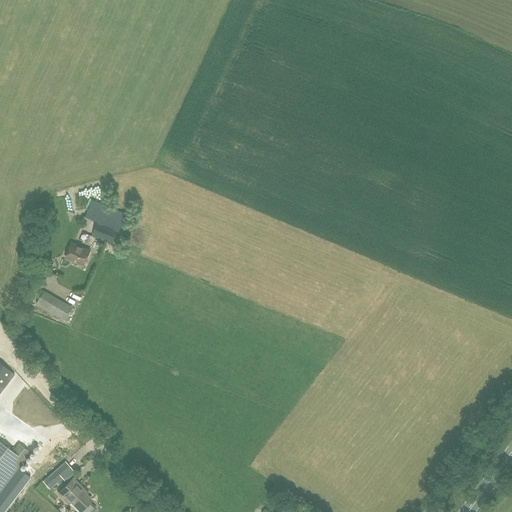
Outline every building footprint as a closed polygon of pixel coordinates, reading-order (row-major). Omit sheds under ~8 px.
[(511,82),(391,31),(369,83),(511,143),(511,82)] [(92,235),(112,243),(118,230),(98,222),(92,235)] [(84,265),(90,251),(71,243),(65,257),(84,265)] [(63,318),(69,308),(44,293),(37,303),(63,318)] [(0,392),(14,374),(0,363),(0,392)] [(13,394),(4,404),(26,424),(28,422),(30,424),(37,417),(13,394)] [(53,417),(48,409),(46,410),(36,396),(32,399),(44,417),(45,416),(48,420),(53,417)] [(15,445),(18,441),(11,435),(7,439),(15,445)] [(12,452),(0,442),(0,490),(17,469),(29,452),(18,444),(12,452)] [(42,481),(49,489),(72,469),(65,461),(42,481)] [(29,478),(17,469),(0,490),(0,511),(4,511),(30,479),(29,478)] [(81,490),(83,489),(72,478),(58,493),(69,503),(70,501),(81,511),(91,500),(81,490)]
